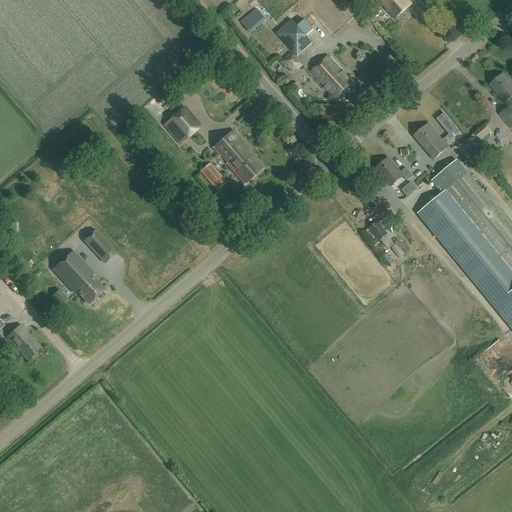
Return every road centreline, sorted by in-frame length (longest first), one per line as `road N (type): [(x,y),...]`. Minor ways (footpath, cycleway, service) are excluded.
road 1 (tertiary): [(0,441),(330,162)]
road 2 (tertiary): [(330,162),(511,10)]
road 3 (unclassified): [(330,162),(191,0)]
